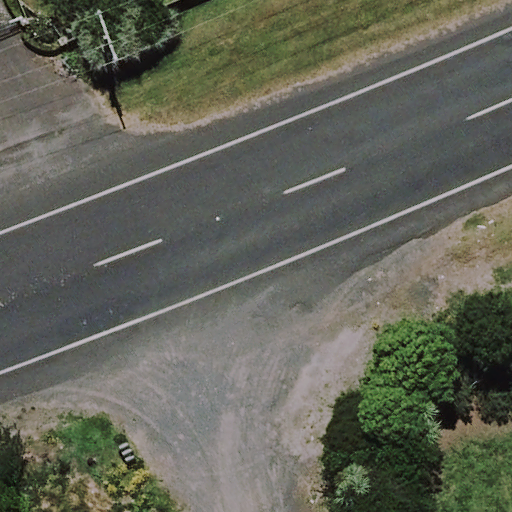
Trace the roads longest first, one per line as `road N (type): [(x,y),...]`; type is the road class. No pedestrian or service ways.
road 1 (secondary): [(511,102),(0,302)]
road 2 (unknown): [(130,252),(241,511)]
